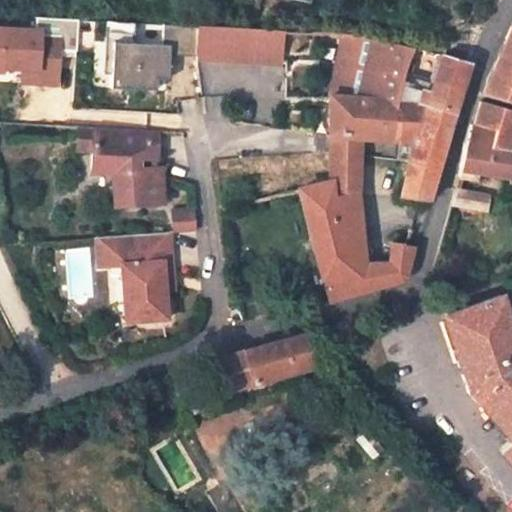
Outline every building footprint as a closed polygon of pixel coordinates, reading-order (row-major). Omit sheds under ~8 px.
[(55,84),(57,49),(73,50),(76,19),(33,16),(32,29),(0,26),(0,66),(10,67),(10,61),(18,62),(18,68),(34,69),(33,82),(55,84)] [(511,99),(511,24),(510,22),(503,36),(510,40),(495,74),(488,93),(511,99)] [(108,86),(154,89),(155,78),(166,78),(168,54),(196,56),(195,51),(196,27),(170,26),(169,44),(111,40),(108,86)] [(281,31),(196,27),(195,51),(196,56),(196,60),(279,63),(281,31)] [(405,159),(397,195),(425,199),(452,114),(394,97),(403,71),(412,47),(377,39),(356,33),(348,33),(327,93),(328,133),(358,135),(411,141),(405,159)] [(441,55),(432,80),(403,71),(394,97),(452,114),(467,64),(441,55)] [(17,81),(33,82),(34,69),(18,68),(17,81)] [(511,108),(485,103),(478,128),(491,131),(486,148),(510,151),(511,145),(511,108)] [(91,125),(74,123),(72,147),(90,148),(91,125)] [(156,128),(91,125),(90,148),(88,169),(111,169),(113,202),(161,199),(158,163),(149,164),(148,156),(154,156),(156,128)] [(511,177),(511,151),(510,151),(486,148),(491,131),(478,128),(471,126),(461,167),(511,177)] [(356,193),(358,135),(328,133),(329,181),(332,194),(356,193)] [(298,188),(325,299),(390,281),(394,281),(397,279),(398,278),(401,277),(402,275),(403,274),(404,271),(405,266),(408,255),(410,246),(390,242),(387,262),(364,263),(356,193),(332,194),(329,181),(298,188)] [(486,209),(489,194),(455,189),(451,203),(486,209)] [(171,209),(172,231),(195,230),(194,208),(171,209)] [(120,262),(122,300),(133,299),(135,317),(165,316),(163,285),(162,269),(172,268),(169,228),(105,233),(107,263),(120,262)] [(96,233),(97,263),(107,263),(105,233),(96,233)] [(173,284),(172,268),(162,269),(163,285),(173,284)] [(511,436),(511,437),(501,446),(511,457),(511,352),(509,344),(511,342),(511,335),(498,296),(444,314),(470,388),(511,436)] [(122,300),(123,318),(135,317),(133,299),(122,300)] [(262,380),(312,366),(303,334),(221,357),(230,389),(262,380)] [(314,373),(312,366),(262,380),(264,388),(314,373)]
